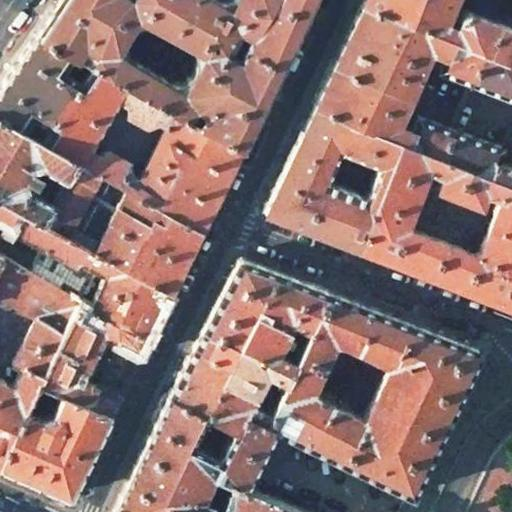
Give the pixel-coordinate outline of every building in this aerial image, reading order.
[(164,0),(56,0),(55,2),(56,3),(36,32),(240,145),(254,116),(262,101),(266,92),(279,65),(182,10),(164,0)] [(164,0),(182,10),(187,0),(164,0)] [(187,0),(182,10),(279,65),(304,14),(303,14),(309,0),(187,0)] [(360,0),(361,1),(482,50),(490,53),(501,23),(494,20),(466,9),(459,12),(454,24),(443,20),(451,0),(360,0)] [(482,50),(361,1),(331,62),(406,96),(428,47),(443,53),(437,68),(469,81),(482,50)] [(511,27),(501,23),(490,53),(511,61),(511,27)] [(0,85),(0,115),(75,158),(97,171),(123,185),(199,229),(240,145),(36,32),(0,85)] [(511,61),(490,53),(482,50),(469,81),(511,97),(511,156),(509,164),(494,158),(499,144),(450,126),(439,153),(511,181),(511,61)] [(311,104),(400,138),(439,153),(450,126),(416,114),(410,128),(395,121),(406,96),(331,62),(311,104)] [(284,162),(262,209),(313,229),(354,245),(400,138),(311,104),(284,162)] [(0,115),(0,195),(41,218),(51,200),(27,186),(27,184),(26,181),(24,179),(28,176),(31,170),(32,166),(35,166),(38,165),(39,164),(51,171),(64,178),(75,158),(0,115)] [(400,138),(354,245),(457,285),(511,305),(511,181),(439,153),(400,138)] [(63,231),(97,171),(75,158),(64,178),(54,195),(51,200),(41,218),(52,224),(63,231)] [(38,175),(31,170),(28,176),(35,180),(38,175)] [(47,191),(54,195),(64,178),(51,171),(44,184),(49,187),(47,191)] [(92,247),(123,185),(97,171),(63,231),(92,247)] [(169,290),(199,229),(123,185),(92,247),(169,290)] [(41,218),(0,195),(0,221),(1,222),(8,226),(41,244),(52,224),(41,218)] [(141,347),(169,290),(92,247),(63,231),(52,224),(41,244),(73,260),(76,257),(96,268),(103,272),(99,281),(88,305),(82,301),(77,298),(63,327),(42,369),(56,378),(64,382),(109,411),(118,393),(95,377),(83,368),(102,326),(115,333),(114,335),(141,347)] [(0,240),(0,252),(28,269),(34,259),(0,240)] [(73,260),(41,244),(34,259),(28,269),(77,298),(82,301),(93,277),(96,268),(76,257),(73,260)] [(0,252),(0,295),(35,315),(36,313),(63,327),(77,298),(28,269),(0,252)] [(236,257),(201,324),(270,360),(291,320),(306,327),(326,289),(305,281),(240,256),(236,257)] [(93,277),(99,281),(103,272),(96,268),(93,277)] [(341,341),(386,362),(374,388),(444,421),(478,351),(476,347),(441,334),(401,318),(356,301),(326,289),(306,327),(293,351),(321,364),(333,340),(341,341)] [(0,457),(25,406),(42,369),(63,327),(36,313),(35,315),(10,363),(20,368),(12,384),(0,378),(0,457)] [(201,324),(166,392),(203,411),(232,426),(233,426),(241,409),(257,417),(265,403),(246,394),(261,368),(278,378),(284,368),(270,360),(201,324)] [(83,368),(95,377),(114,335),(115,333),(102,326),(83,368)] [(95,377),(118,393),(141,347),(114,335),(95,377)] [(444,421),(374,388),(361,415),(316,393),(309,388),(321,364),(293,351),(284,368),(278,378),(265,403),(257,417),(273,425),(410,493),(444,421)] [(39,413),(56,378),(42,369),(25,406),(39,413)] [(92,446),(109,411),(64,382),(51,410),(43,415),(39,413),(25,406),(0,457),(0,466),(68,495),(92,446)] [(166,392),(139,449),(207,480),(211,471),(230,480),(230,478),(243,483),(273,425),(257,417),(241,409),(233,426),(232,426),(224,440),(217,454),(198,445),(189,440),(203,411),(166,392)] [(206,430),(198,445),(217,454),(224,440),(206,430)] [(109,511),(204,511),(209,500),(200,496),(207,480),(139,449),(109,511)] [(306,511),(243,483),(230,478),(230,480),(219,504),(209,500),(204,511),(306,511)]
